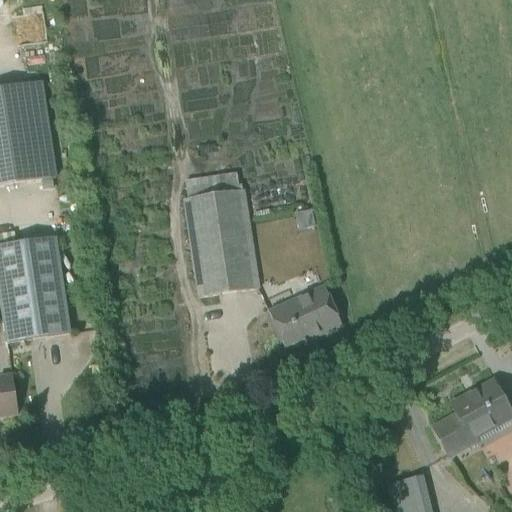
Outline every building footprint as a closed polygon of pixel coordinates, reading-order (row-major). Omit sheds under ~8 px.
[(0,90),(0,188),(57,180),(43,84),(0,90)] [(258,291),(255,271),(244,192),(182,200),(198,300),(258,291)] [(0,305),(6,345),(69,335),(56,241),(0,248),(0,305)] [(313,336),(315,340),(341,328),(324,288),(268,313),(284,350),(313,336)] [(0,418),(17,416),(11,376),(0,378),(0,418)] [(456,416),(432,429),(448,459),(477,443),(473,436),(511,415),(493,382),(450,406),(456,416)]
